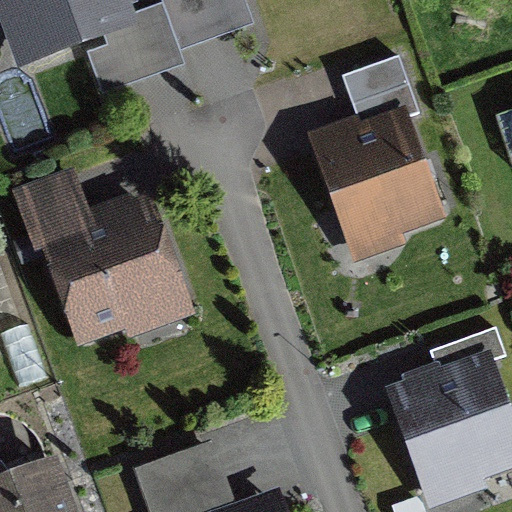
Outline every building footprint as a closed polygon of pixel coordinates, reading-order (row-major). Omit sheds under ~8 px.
[(44,49),(127,20),(119,0),(15,0),(16,4),(29,10),(44,49)] [(165,0),(182,46),(250,22),(242,0),(165,0)] [(185,81),(165,25),(93,51),(113,107),(185,81)] [(356,240),(434,212),(401,119),(420,112),(400,55),(343,76),(363,132),(355,141),(324,152),(356,240)] [(511,109),(495,115),(511,164),(511,109)] [(83,334),(131,316),(137,303),(177,289),(147,206),(50,241),(83,334)] [(431,487),(511,457),(511,435),(486,363),(506,355),(496,327),(431,351),(441,379),(398,394),(431,487)] [(150,511),(198,511),(225,502),(204,443),(135,468),(150,511)] [(0,511),(68,511),(51,464),(0,482),(0,511)]
